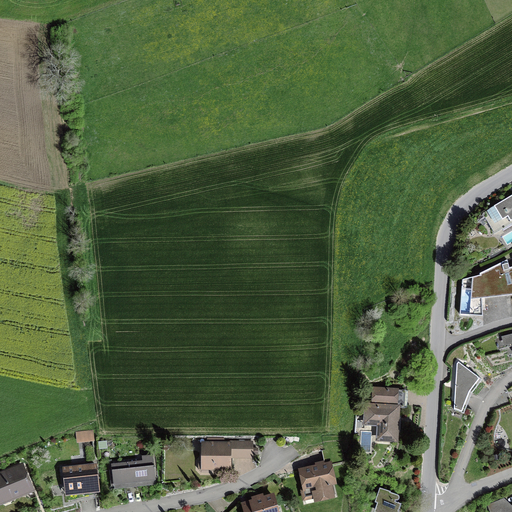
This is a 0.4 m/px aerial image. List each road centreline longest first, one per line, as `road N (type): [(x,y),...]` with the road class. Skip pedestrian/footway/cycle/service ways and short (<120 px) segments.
road 1 (residential): [(427,509),(447,232),(476,195),(511,173)]
road 2 (residential): [(128,511),(216,491),(289,457)]
road 3 (track): [(367,152),(398,133),(511,100)]
road 4 (residential): [(447,504),(489,399),(511,377)]
